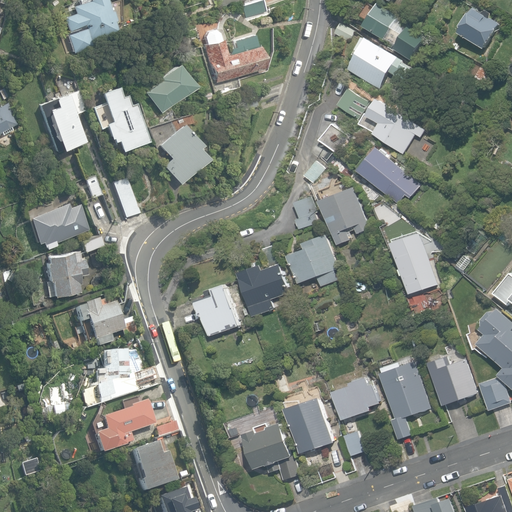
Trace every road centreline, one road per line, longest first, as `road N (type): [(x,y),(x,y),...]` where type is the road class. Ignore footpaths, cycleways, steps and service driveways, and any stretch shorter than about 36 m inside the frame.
road 1 (tertiary): [(319,0),(302,80),(263,178),(245,199),(171,230),(149,261),(154,309),(226,511)]
road 2 (residential): [(511,442),(311,511)]
